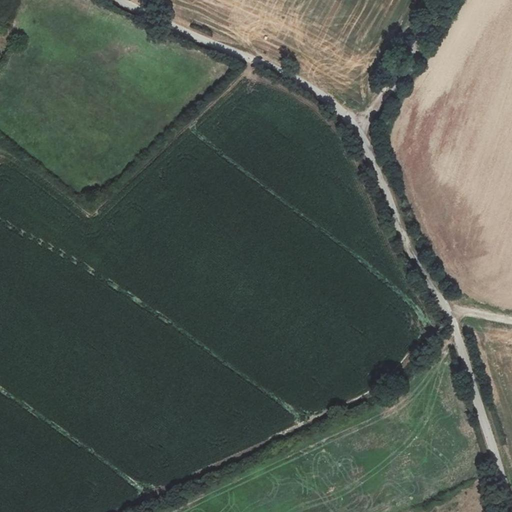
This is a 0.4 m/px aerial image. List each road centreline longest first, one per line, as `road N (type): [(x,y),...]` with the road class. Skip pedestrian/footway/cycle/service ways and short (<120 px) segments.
road 1 (unclassified): [(511,511),(449,315),(400,232),(363,122),(121,0)]
road 2 (track): [(363,122),(438,0)]
